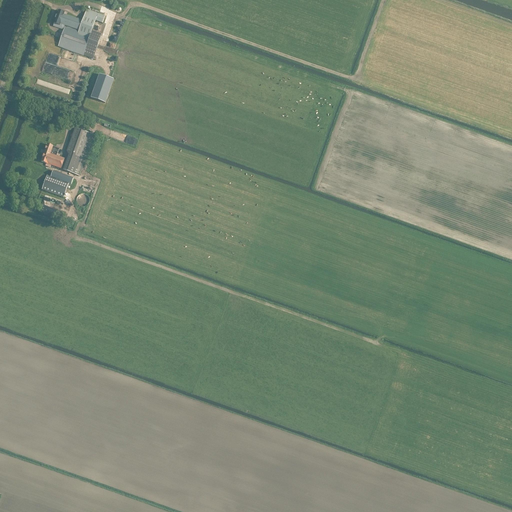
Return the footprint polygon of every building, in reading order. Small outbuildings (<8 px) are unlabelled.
[(53,23),(61,26),(64,30),(58,46),(94,58),(102,34),(92,31),(96,20),(102,22),(105,15),(87,9),(83,20),(64,13),(65,12),(58,10),(53,23)] [(105,103),(113,79),(99,74),(91,98),(105,103)] [(63,171),(79,176),(93,135),(75,128),(67,152),(68,156),(63,171)] [(46,163),(46,165),(50,167),(51,165),(61,169),(64,158),(57,155),(59,148),(47,144),(44,151),(45,152),(41,161),(46,163)] [(42,189),(64,197),(69,183),(71,184),(73,178),(53,171),(50,176),(47,175),(42,189)] [(89,200),(89,199),(89,198),(89,197),(88,196),(87,195),(85,194),(84,193),(83,193),(82,193),(80,194),(79,194),(78,195),(77,197),(77,198),(77,200),(77,201),(77,202),(78,203),(79,204),(81,205),(82,206),(83,206),(84,206),(86,205),(87,205),(88,204),(88,203),(89,202),(89,200)]
